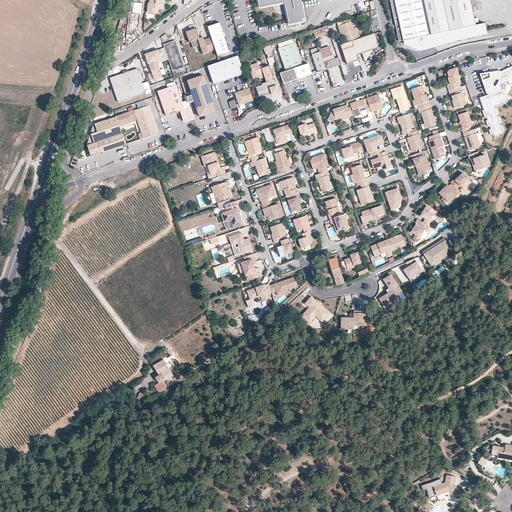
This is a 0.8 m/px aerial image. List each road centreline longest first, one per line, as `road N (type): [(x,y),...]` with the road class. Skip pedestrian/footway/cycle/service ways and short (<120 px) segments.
road 1 (track): [(511,184),(460,286),(311,406),(263,458),(243,511)]
road 2 (residential): [(329,250),(300,153),(386,125),(403,175)]
road 3 (residential): [(225,130),(395,70)]
road 4 (residential): [(304,261),(272,267),(225,130)]
road 5 (residential): [(426,61),(456,155),(413,202)]
road 6 (secondary): [(37,194),(87,47)]
road 7 (residential): [(80,181),(225,130)]
road 8 (residential): [(98,70),(200,0)]
road 9 (residential): [(80,181),(64,162),(98,70)]
